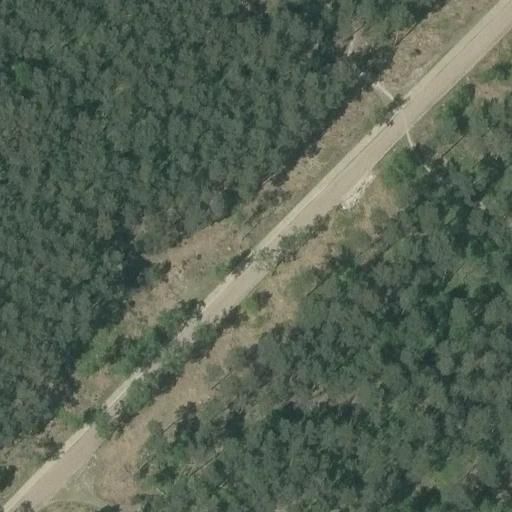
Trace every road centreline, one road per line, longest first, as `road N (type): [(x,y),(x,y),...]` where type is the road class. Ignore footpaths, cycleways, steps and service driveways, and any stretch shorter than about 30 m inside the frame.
road 1 (track): [(62,467),(511,13)]
road 2 (track): [(236,0),(383,93)]
road 3 (track): [(511,222),(415,169),(398,128)]
